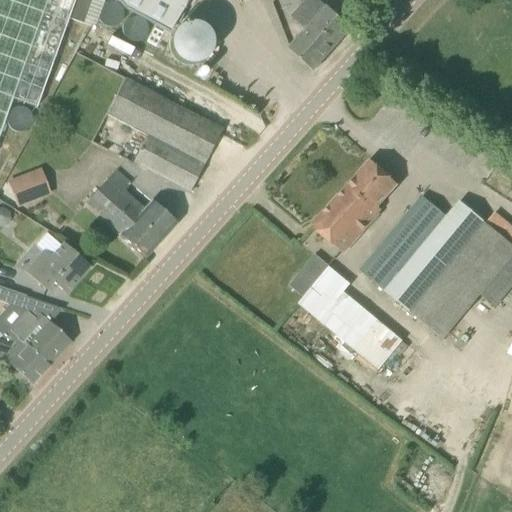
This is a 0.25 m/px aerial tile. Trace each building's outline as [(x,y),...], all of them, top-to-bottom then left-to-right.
[(0,0),(0,132),(11,102),(36,111),(67,20),(81,25),(91,0),(0,0)] [(103,0),(113,4),(173,36),(185,0),(103,0)] [(278,0),(277,2),(291,14),(303,0),(278,0)] [(288,50),(313,72),(351,29),(326,8),(317,0),(307,0),(291,18),(305,31),(288,50)] [(131,165),(188,195),(222,131),(124,80),(105,115),(146,137),(131,165)] [(4,122),(26,132),(34,113),(12,104),(4,122)] [(396,185),(371,162),(341,195),(371,222),(377,215),(379,211),(376,208),(396,185)] [(119,238),(144,260),(176,225),(151,203),(141,214),(120,196),(130,185),(115,171),(85,205),(120,236),(119,238)] [(7,183),(17,210),(42,200),(31,173),(7,183)] [(312,227),(342,254),(371,222),(341,195),(312,227)] [(511,257),(511,248),(459,204),(445,220),(421,200),(360,273),(442,341),(479,297),(511,257)] [(65,294),(88,269),(62,246),(50,260),(43,254),(26,273),(46,291),(52,283),(65,294)] [(312,287),(298,276),(289,287),(302,299),(312,287)] [(0,288),(0,303),(21,311),(26,298),(0,288)] [(48,367),(70,343),(47,323),(39,316),(35,321),(26,313),(9,332),(11,334),(48,367)] [(0,357),(31,386),(48,367),(11,334),(9,332),(0,328),(0,357)]
